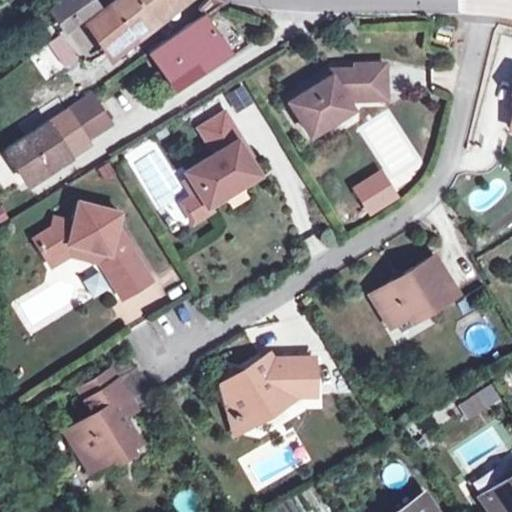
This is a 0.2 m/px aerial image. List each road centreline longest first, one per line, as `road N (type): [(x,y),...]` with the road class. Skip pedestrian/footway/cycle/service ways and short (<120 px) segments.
road 1 (residential): [(151,367),(434,200),(487,0)]
road 2 (tertiary): [(304,0),(466,0)]
